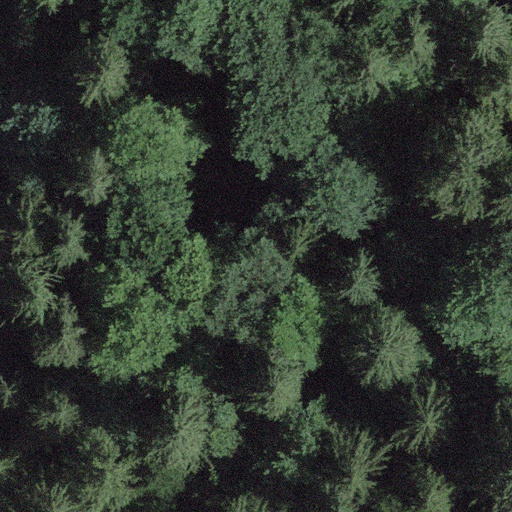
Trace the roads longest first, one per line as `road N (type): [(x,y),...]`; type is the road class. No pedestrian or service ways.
road 1 (track): [(150,23),(369,396),(511,466)]
road 2 (track): [(0,37),(150,23),(511,42)]
